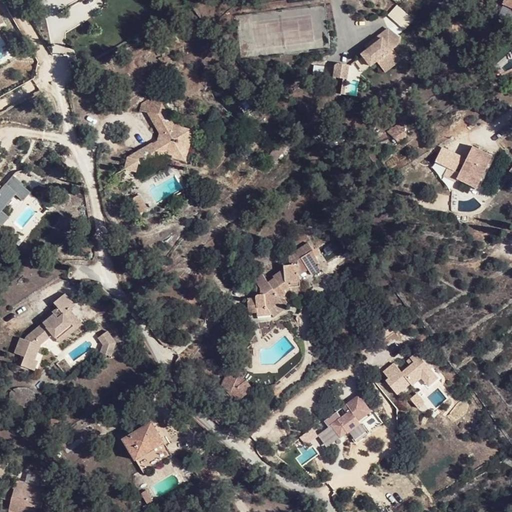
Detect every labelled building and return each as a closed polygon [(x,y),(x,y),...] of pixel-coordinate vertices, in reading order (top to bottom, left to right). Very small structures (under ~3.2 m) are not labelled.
[(511,0),(497,0),(496,3),(511,8),(511,0)] [(389,31),(364,50),(368,54),(360,59),(370,74),(378,70),(384,77),(401,65),(393,55),(404,46),(389,31)] [(346,81),(349,66),(334,63),(331,78),(346,81)] [(147,115),(164,106),(165,97),(156,96),(141,105),(139,113),(147,115)] [(174,152),(188,154),(190,148),(193,130),(182,129),(179,123),(176,124),(164,106),(147,115),(160,133),(159,142),(128,159),(125,172),(137,172),(137,173),(140,166),(144,171),(150,168),(152,158),(160,160),(162,152),(173,154),(174,152)] [(193,130),(190,148),(202,150),(209,122),(193,130)] [(390,127),(393,142),(406,139),(403,124),(390,127)] [(270,168),(285,149),(278,143),(263,163),(270,168)] [(456,179),(475,189),(491,156),(472,147),(456,179)] [(160,160),(163,161),(166,160),(186,164),(188,154),(174,152),(173,154),(162,152),(160,160)] [(150,168),(163,161),(160,160),(152,158),(150,168)] [(5,213),(27,188),(14,176),(3,188),(0,184),(0,226),(2,228),(11,218),(5,213)] [(148,215),(140,200),(132,203),(140,220),(148,215)] [(300,262),(308,277),(322,270),(307,243),(289,253),(295,265),(300,262)] [(246,315),(258,315),(257,312),(268,311),(273,316),(285,308),(280,302),(287,297),(284,293),(290,289),(289,284),(295,283),(294,274),(294,266),(283,267),(284,271),(273,278),(275,281),(269,284),(263,276),(255,282),(262,293),(256,296),(254,298),(246,301),(246,315)] [(289,284),(290,289),(300,288),(299,273),(294,274),(295,283),(289,284)] [(63,297),(53,306),(56,310),(50,315),(52,318),(41,325),(39,323),(20,341),(16,339),(10,354),(15,356),(18,364),(17,370),(29,376),(34,366),(31,364),(38,350),(51,339),(55,343),(70,329),(64,320),(69,316),(75,311),(63,297)] [(50,315),(39,323),(41,325),(52,318),(50,315)] [(69,316),(64,320),(70,329),(55,343),(60,350),(81,333),(69,316)] [(291,332),(285,337),(296,350),(301,345),(291,332)] [(105,343),(98,348),(101,353),(96,363),(105,368),(112,353),(105,343)] [(379,375),(399,396),(418,378),(429,388),(439,378),(415,353),(399,369),(392,362),(379,375)] [(245,381),(249,375),(237,369),(229,381),(241,386),(250,399),(265,387),(257,378),(248,384),(245,381)] [(257,378),(249,375),(245,381),(248,384),(257,378)] [(360,396),(337,408),(341,417),(329,423),(336,437),(372,419),(360,396)] [(124,442),(137,461),(166,442),(153,422),(124,442)] [(166,442),(137,461),(145,474),(174,454),(166,442)] [(40,485),(41,476),(27,474),(25,482),(40,485)] [(9,508),(21,511),(39,511),(45,492),(15,484),(14,489),(3,486),(0,496),(0,502),(10,506),(9,508)]
